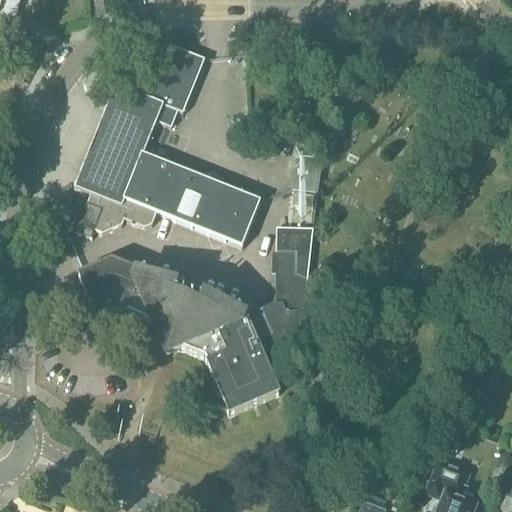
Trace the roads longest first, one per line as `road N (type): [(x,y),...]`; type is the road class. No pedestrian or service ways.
road 1 (tertiary): [(5,403),(28,194),(49,120),(75,67),(112,32),(192,5)]
road 2 (tertiary): [(192,5),(395,0)]
road 3 (tertiary): [(173,511),(26,445)]
road 4 (residential): [(198,146),(216,57),(192,5)]
